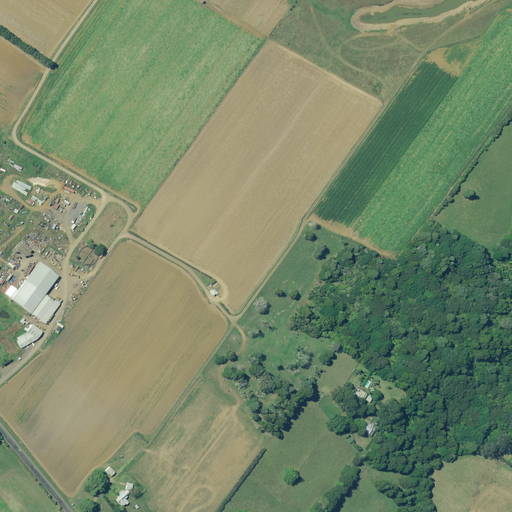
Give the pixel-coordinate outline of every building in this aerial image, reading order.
[(44,324),(59,304),(57,303),(54,301),(53,302),(44,295),(57,277),(38,262),(18,290),(9,284),(3,293),(44,324)] [(61,281),(58,279),(52,287),(55,290),(61,281)] [(42,332),(32,325),(26,332),(17,338),(18,340),(16,342),(20,348),(36,339),(42,332)] [(372,397),(366,393),(363,392),(360,390),(359,392),(355,390),(352,395),(357,398),(362,401),(364,398),(366,399),(365,400),(369,403),(372,397)] [(375,428),(365,422),(363,425),(365,426),(361,432),(370,437),(373,432),(375,428)] [(114,472),(109,467),(105,471),(110,477),(114,472)] [(124,493),(122,490),(116,496),(118,498),(115,500),(121,507),(124,503),(126,505),(128,503),(125,499),(127,497),(126,496),(129,493),(127,490),(124,493)]
